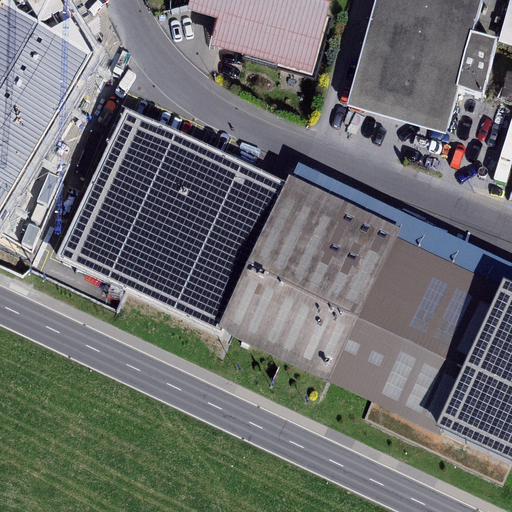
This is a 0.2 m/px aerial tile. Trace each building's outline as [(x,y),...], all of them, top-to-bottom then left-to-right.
[(201,0),(194,28),(229,37),(222,61),(321,86),(343,0),(201,0)] [(488,9),(453,0),(383,0),(353,112),(456,140),(467,97),(490,103),(503,56),(477,49),(488,9)] [(511,3),(501,46),(511,48),(511,3)] [(256,185),(112,126),(58,258),(202,317),(256,185)] [(511,266),(306,169),(225,340),(341,395),(511,475),(511,266)]
